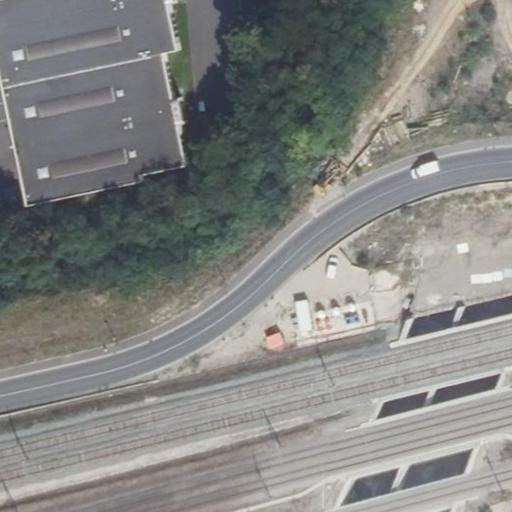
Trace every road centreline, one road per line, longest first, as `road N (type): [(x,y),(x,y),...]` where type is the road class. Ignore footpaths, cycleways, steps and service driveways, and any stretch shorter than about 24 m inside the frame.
road 1 (unclassified): [(0,397),(156,361),(228,319),(329,225),(408,185),(511,164)]
road 2 (trunk): [(511,34),(361,511)]
road 3 (trunk): [(428,511),(511,266)]
